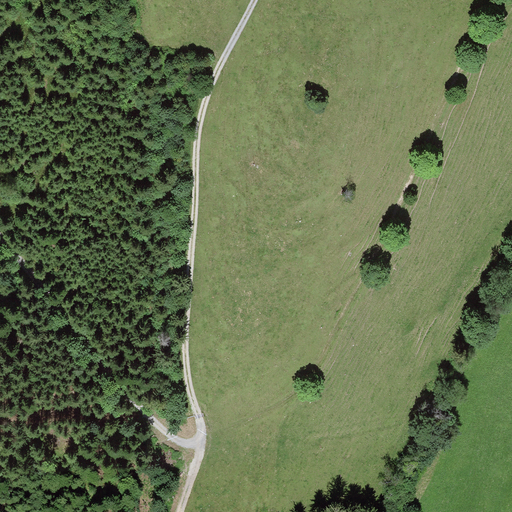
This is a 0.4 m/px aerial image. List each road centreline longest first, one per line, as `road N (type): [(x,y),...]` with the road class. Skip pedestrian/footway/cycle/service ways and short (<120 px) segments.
road 1 (track): [(253,0),(196,129),(185,320),(185,365),(202,431),(196,440)]
road 2 (track): [(196,440),(173,440),(106,373),(0,236)]
